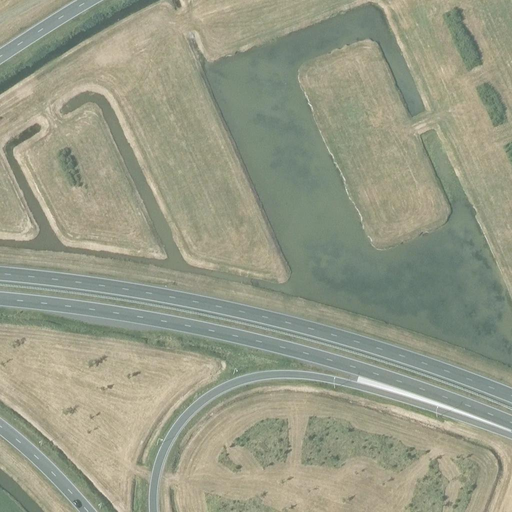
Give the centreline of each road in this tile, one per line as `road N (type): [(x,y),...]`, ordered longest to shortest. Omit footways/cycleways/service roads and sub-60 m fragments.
road 1 (trunk): [(0,298),(257,341),(511,423)]
road 2 (trunk): [(511,395),(238,310),(0,273)]
road 3 (trunk): [(153,511),(155,472),(170,437),(202,400),(245,379),(337,380),(511,432)]
road 4 (trunk): [(0,427),(87,511)]
